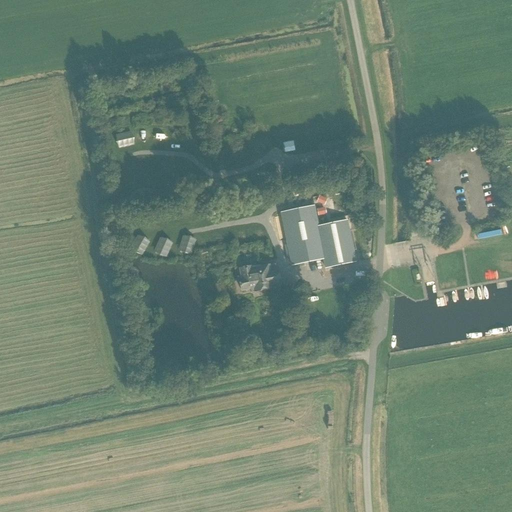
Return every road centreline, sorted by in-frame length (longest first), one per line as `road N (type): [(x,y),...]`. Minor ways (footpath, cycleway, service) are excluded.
road 1 (unclassified): [(371,511),(382,188),(350,0)]
road 2 (track): [(0,425),(320,358),(371,356)]
road 3 (track): [(379,260),(462,242),(451,161)]
